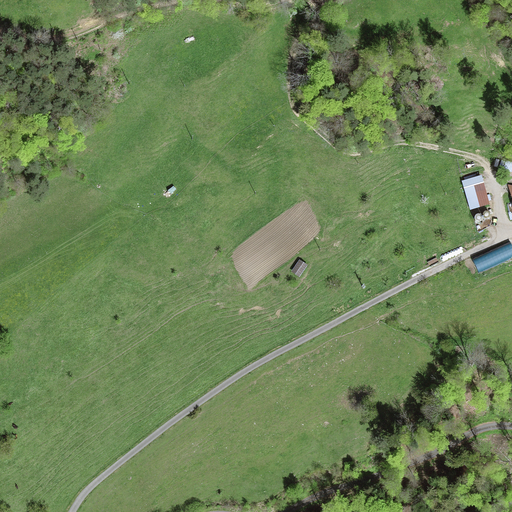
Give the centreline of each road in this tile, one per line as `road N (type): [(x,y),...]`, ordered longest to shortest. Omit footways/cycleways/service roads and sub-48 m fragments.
road 1 (unclassified): [(511,233),(231,379),(119,461),(72,511)]
road 2 (track): [(316,0),(318,14),(293,55),(295,110),(347,153),(409,142),(483,160),(493,171),(503,236)]
road 3 (unclassified): [(287,511),(430,455),(478,427),(511,426)]
road 4 (track): [(0,34),(53,40),(185,0)]
